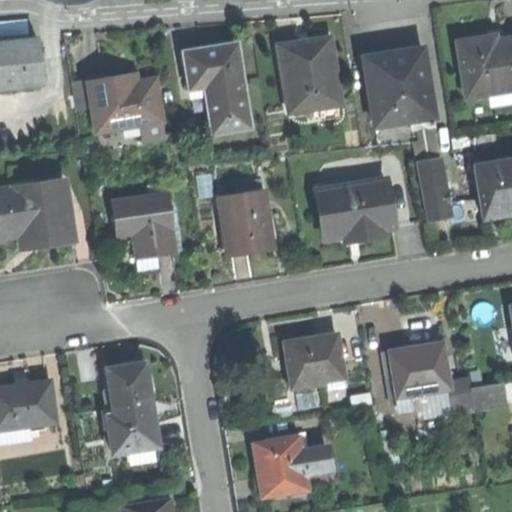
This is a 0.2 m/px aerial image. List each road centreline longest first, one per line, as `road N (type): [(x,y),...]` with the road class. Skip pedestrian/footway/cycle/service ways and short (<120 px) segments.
road 1 (residential): [(511,263),(185,312)]
road 2 (residential): [(185,312),(219,511)]
road 3 (residential): [(185,312),(97,321),(15,317)]
